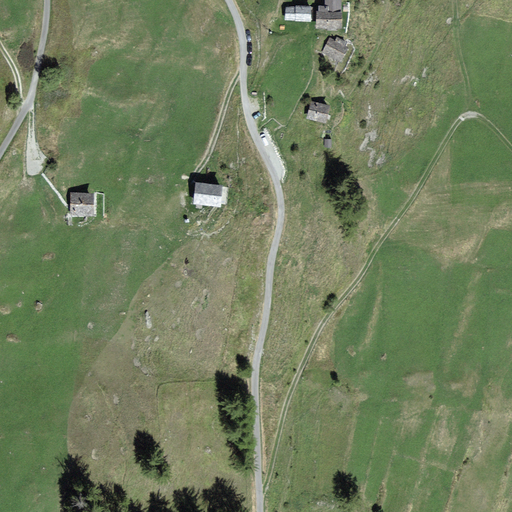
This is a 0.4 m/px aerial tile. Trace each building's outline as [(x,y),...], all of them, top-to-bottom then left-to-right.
[(341,26),(341,13),(339,13),(339,1),(327,1),(327,7),(319,7),(320,12),(317,12),(317,26),(325,26),(341,26)] [(296,9),(287,8),(286,18),(294,18),(308,18),(309,7),(296,6),(296,9)] [(345,42),(337,38),(336,41),(330,39),(324,51),(327,53),(340,60),(346,48),(343,46),(345,42)] [(318,105),(312,103),(308,117),(325,121),(328,107),(319,105),(318,105)] [(221,188),(198,185),(195,203),(219,206),(221,188)] [(79,194),(72,194),(72,214),(92,213),(92,194),(79,194)]
